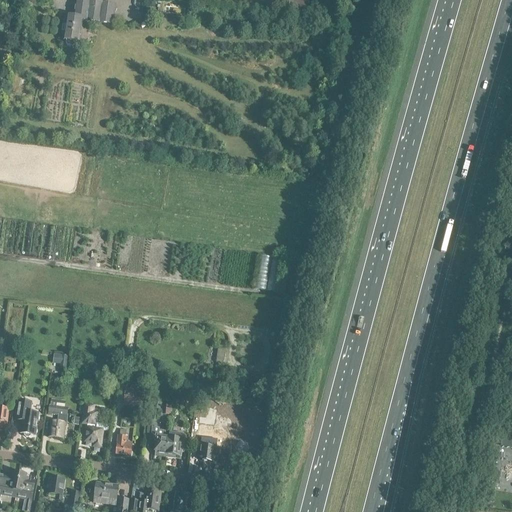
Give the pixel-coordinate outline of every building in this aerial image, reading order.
[(273,0),(272,7),(277,8),(288,10),(289,0),(273,0)] [(277,8),(277,10),(297,13),(300,0),(299,0),(289,0),(288,10),(277,8)] [(75,17),(68,16),(64,40),(67,41),(66,44),(68,46),(74,47),(76,46),(77,42),(79,42),(83,20),(113,25),(115,6),(77,1),(75,17)] [(218,350),(216,362),(223,364),(225,351),(218,350)] [(61,356),(60,365),(60,369),(66,370),(68,357),(61,356)] [(129,370),(127,390),(144,392),(145,383),(137,382),(138,372),(129,370)] [(126,389),(123,405),(142,408),(145,392),(144,392),(127,390),(126,389)] [(185,401),(184,407),(192,408),(191,412),(196,412),(197,402),(196,402),(196,398),(186,397),(186,401),(185,401)] [(30,437),(31,436),(35,436),(38,414),(29,413),(30,407),(25,406),(26,402),(17,401),(14,421),(22,422),(20,434),(24,435),(24,436),(26,438),(28,438),(30,437)] [(68,409),(49,406),(48,414),(61,416),(60,424),(51,422),(49,438),(64,440),(67,418),(61,418),(62,416),(67,417),(68,409)] [(101,445),(103,432),(109,433),(109,425),(97,424),(99,413),(93,413),(94,407),(84,406),(82,425),(87,425),(87,428),(86,428),(84,443),(92,444),(92,447),(101,449),(101,445)] [(0,440),(1,440),(2,435),(6,436),(6,429),(6,425),(8,425),(10,410),(0,408),(0,440)] [(218,411),(208,410),(207,418),(202,418),(201,425),(217,427),(218,411)] [(151,428),(151,435),(150,445),(156,445),(155,454),(158,454),(157,456),(166,457),(169,432),(159,431),(160,429),(151,428)] [(169,432),(166,457),(175,458),(175,456),(179,456),(180,450),(186,450),(187,441),(182,440),(183,434),(169,432)] [(127,437),(118,436),(116,455),(131,457),(133,444),(126,443),(127,437)] [(500,447),(502,447),(511,448),(511,441),(504,440),(501,439),(500,447)] [(203,462),(216,464),(218,449),(200,446),(198,453),(200,453),(199,458),(204,459),(203,462)] [(1,494),(16,497),(21,474),(11,472),(10,478),(6,477),(6,476),(5,475),(1,494)] [(27,475),(21,474),(16,497),(27,499),(24,511),(26,511),(28,511),(35,482),(29,480),(29,478),(26,478),(27,475)] [(65,480),(50,478),(48,494),(57,495),(57,500),(62,501),(65,480)] [(96,485),(94,499),(116,501),(117,487),(96,485)] [(137,511),(146,511),(147,510),(158,511),(161,490),(147,488),(145,503),(139,502),(137,511)] [(80,493),(72,492),(70,506),(78,507),(80,493)] [(187,511),(188,511),(190,511),(191,504),(189,503),(190,497),(189,497),(189,494),(182,493),(182,496),(176,495),(174,507),(169,506),(167,511),(187,511)] [(118,499),(116,511),(127,511),(130,500),(118,499)]
